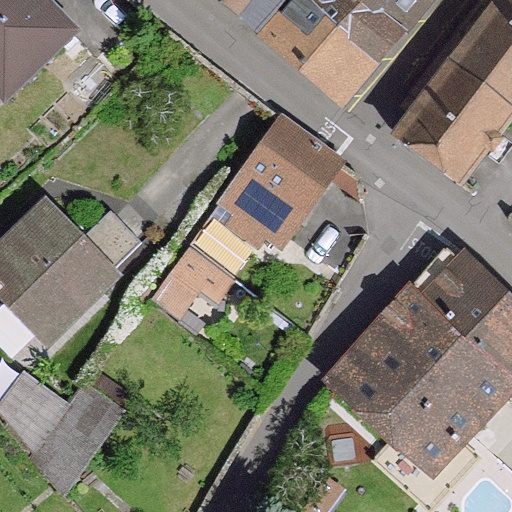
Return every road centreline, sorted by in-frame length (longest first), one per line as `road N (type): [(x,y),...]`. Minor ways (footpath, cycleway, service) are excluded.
road 1 (residential): [(230,511),(413,193)]
road 2 (residential): [(413,193),(172,0)]
road 3 (residential): [(511,273),(413,193)]
